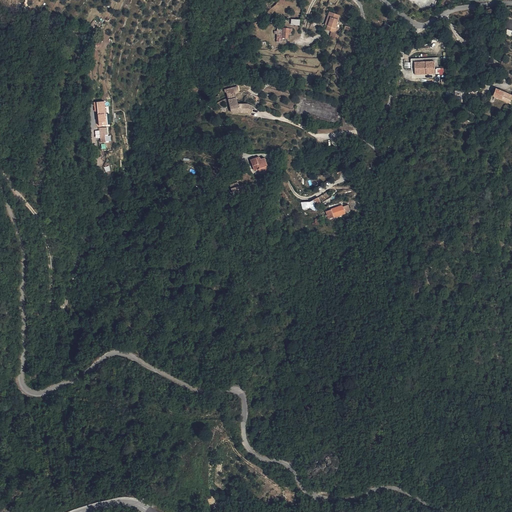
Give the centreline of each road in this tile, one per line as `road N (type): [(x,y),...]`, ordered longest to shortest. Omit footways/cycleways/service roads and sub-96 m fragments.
road 1 (tertiary): [(450,511),(386,488),(309,500),(288,469),(245,443),(238,392),(188,386),(118,352),(42,392),(24,388),(20,238),(0,185)]
road 2 (unknown): [(287,164),(304,194),(322,192),(374,157),(362,127)]
road 3 (residential): [(511,4),(450,10),(422,26),(385,0)]
